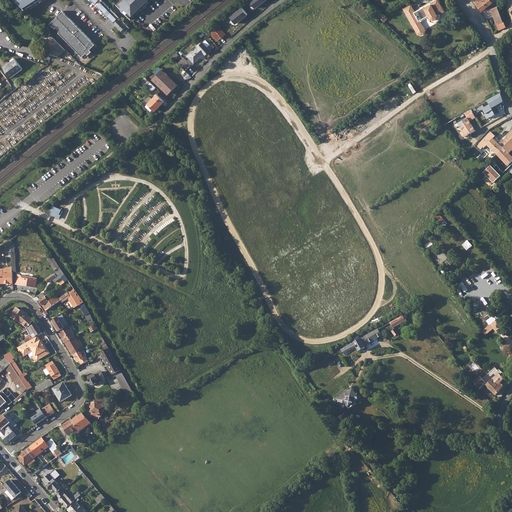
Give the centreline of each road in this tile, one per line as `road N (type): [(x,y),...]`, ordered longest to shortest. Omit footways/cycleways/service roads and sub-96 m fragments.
road 1 (residential): [(0,304),(19,296),(31,302),(81,386),(70,412),(7,456)]
road 2 (residential): [(152,126),(283,0)]
